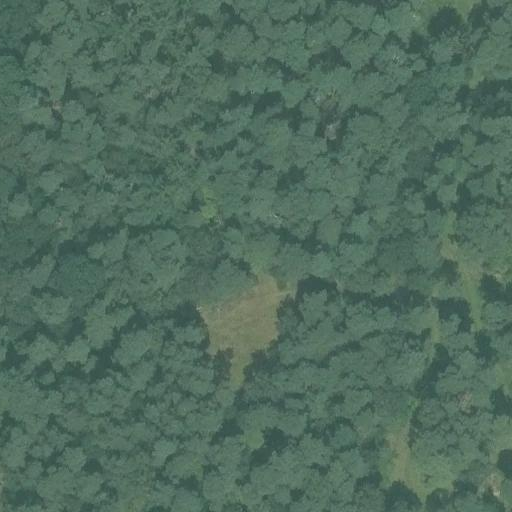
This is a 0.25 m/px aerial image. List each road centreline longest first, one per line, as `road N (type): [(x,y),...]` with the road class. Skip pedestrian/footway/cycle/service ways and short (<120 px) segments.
road 1 (track): [(46,0),(10,143),(4,250),(22,333),(1,422),(1,511)]
road 2 (track): [(481,0),(464,189),(438,294),(412,511)]
